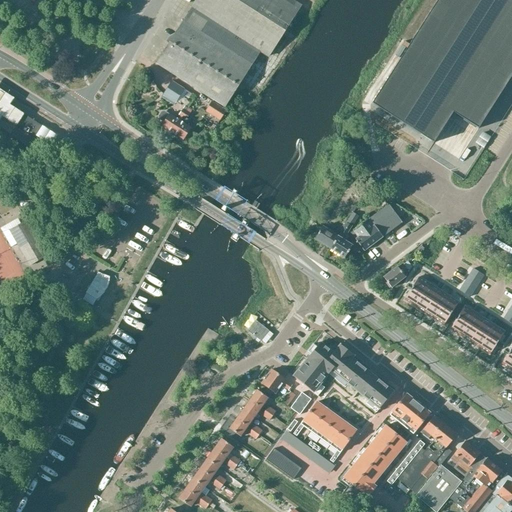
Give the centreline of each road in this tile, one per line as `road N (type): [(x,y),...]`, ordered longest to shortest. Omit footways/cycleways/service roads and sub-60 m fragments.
road 1 (unclassified): [(511,384),(354,283),(454,212)]
road 2 (tertiary): [(77,126),(324,279)]
road 3 (tertiary): [(324,279),(262,224),(94,115)]
road 4 (residential): [(133,511),(136,485),(209,381),(271,353),(307,304)]
road 5 (tertiary): [(511,423),(324,279)]
road 6 (residential): [(277,443),(329,481),(406,379)]
road 7 (residential): [(511,461),(406,379)]
road 8 (residential): [(406,379),(307,304)]
